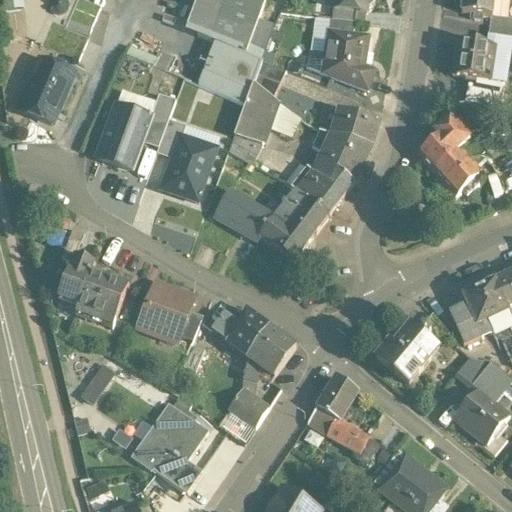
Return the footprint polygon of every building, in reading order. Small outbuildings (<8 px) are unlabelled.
[(8,0),(10,9),(27,6),(26,0),(8,0)] [(79,0),(78,0),(69,21),(91,31),(101,9),(79,0)] [(266,0),(211,0),(197,39),(214,46),(215,45),(245,59),(266,0)] [(334,0),(333,13),(361,17),(365,17),(374,9),(367,0),(366,0),(334,0)] [(463,0),(462,17),(473,18),(473,24),(482,25),(482,19),(489,19),(491,19),(491,18),(492,0),(463,0)] [(361,17),(333,13),(332,25),(354,28),(360,29),(361,17)] [(511,20),(491,18),(491,19),(489,19),(487,37),(511,42),(511,20)] [(88,41),(53,25),(42,50),(78,65),(88,41)] [(332,25),(329,25),(328,36),(352,39),(354,28),(332,25)] [(352,39),(328,36),(325,58),(328,58),(325,80),(328,81),(367,96),(374,77),(363,72),(367,41),(352,39)] [(493,49),(457,44),(452,80),(488,85),(490,69),(493,49)] [(245,59),(215,45),(214,46),(198,91),(245,112),(253,89),(261,67),(245,59)] [(500,50),(493,49),(490,69),(497,70),(500,50)] [(325,58),(309,56),(306,71),(307,72),(304,84),(321,90),(328,81),(325,80),(328,58),(325,58)] [(72,77),(46,66),(37,85),(31,82),(24,99),(30,102),(24,115),(51,127),(72,77)] [(261,67),(253,89),(272,103),(286,76),(261,67)] [(508,88),(468,83),(465,103),(504,109),(508,88)] [(272,103),(253,89),(245,112),(234,143),(262,150),(267,134),(278,108),(272,103)] [(151,122),(152,122),(143,148),(158,153),(169,125),(176,107),(159,101),(151,122)] [(471,106),(450,101),(448,112),(469,116),(471,106)] [(151,122),(116,109),(97,162),(133,175),(143,148),(152,122),(151,122)] [(378,126),(340,115),(332,140),(371,151),(378,126)] [(449,121),(434,134),(438,139),(416,159),(440,187),(435,191),(442,199),(447,195),(454,202),(462,195),(466,200),(478,189),(474,185),(481,178),(474,170),(458,152),(469,143),(449,121)] [(169,125),(158,153),(157,158),(172,163),(180,142),(182,143),(187,131),(169,125)] [(332,140),(319,136),(312,151),(324,157),(332,140)] [(371,151),(332,140),(324,157),(314,179),(322,185),(344,201),(354,188),(371,151)] [(182,143),(180,142),(172,163),(161,195),(197,208),(216,155),(182,143)] [(262,150),(234,143),(228,158),(250,170),(262,150)] [(484,161),(469,143),(458,152),(474,170),(484,161)] [(314,179),(307,172),(291,193),(295,197),(311,209),(328,221),(344,201),(322,185),(314,179)] [(273,225),(259,243),(293,267),(328,221),(311,209),(295,197),(273,225)] [(229,199),(216,223),(257,246),(259,243),(273,225),(267,220),(266,221),(229,199)] [(71,222),(39,211),(36,221),(67,233),(71,222)] [(80,245),(69,241),(61,262),(72,266),(74,259),(80,245)] [(94,266),(74,259),(72,266),(58,301),(78,309),(91,276),(94,266)] [(128,291),(91,276),(78,309),(76,314),(114,328),(128,291)] [(511,277),(494,286),(508,315),(511,312),(511,277)] [(494,286),(462,300),(467,312),(479,337),(480,337),(483,335),(480,330),(509,317),(508,315),(494,286)] [(193,305),(154,290),(137,333),(177,349),(189,317),(193,305)] [(246,316),(211,303),(201,328),(226,346),(246,316)] [(467,312),(449,320),(463,350),(482,342),(480,337),(479,337),(467,312)] [(269,332),(246,316),(226,346),(228,348),(242,358),(247,362),(269,332)] [(202,322),(189,317),(180,341),(193,346),(202,322)] [(511,324),(509,317),(480,330),(483,335),(480,337),(482,342),(491,337),(511,327),(511,324)] [(449,340),(432,320),(418,337),(438,353),(449,340)] [(511,327),(491,337),(494,343),(498,341),(511,371),(511,370),(511,327)] [(269,332),(247,362),(273,381),(295,351),(269,332)] [(411,345),(403,338),(392,351),(388,347),(376,362),(408,388),(438,353),(418,337),(411,345)] [(242,358),(228,348),(224,375),(234,384),(238,381),(242,358)] [(491,367),(469,363),(456,378),(471,391),(491,367)] [(101,367),(79,399),(93,408),(113,377),(101,367)] [(491,367),(471,391),(477,396),(477,395),(492,407),(511,384),(491,367)] [(336,382),(317,413),(337,425),(339,426),(340,425),(357,397),(336,382)] [(242,395),(230,413),(256,432),(268,413),(242,395)] [(477,396),(454,424),(486,450),(509,422),(492,407),(477,395),(477,396)] [(172,412),(143,453),(160,465),(153,475),(185,497),(199,476),(187,467),(208,438),(172,412)] [(256,432),(230,413),(217,430),(244,449),(256,432)] [(337,425),(317,413),(308,428),(327,440),(337,425)] [(370,444),(340,425),(339,426),(337,425),(327,440),(358,459),(360,460),(370,444)] [(380,450),(370,444),(360,460),(358,459),(356,463),(368,470),(380,450)] [(160,465),(143,453),(136,463),(153,475),(160,465)] [(430,511),(445,493),(406,462),(380,495),(401,511),(430,511)] [(108,495),(108,484),(90,484),(90,495),(108,495)] [(278,510),(276,511),(309,511),(282,495),(274,508),(278,510)]
